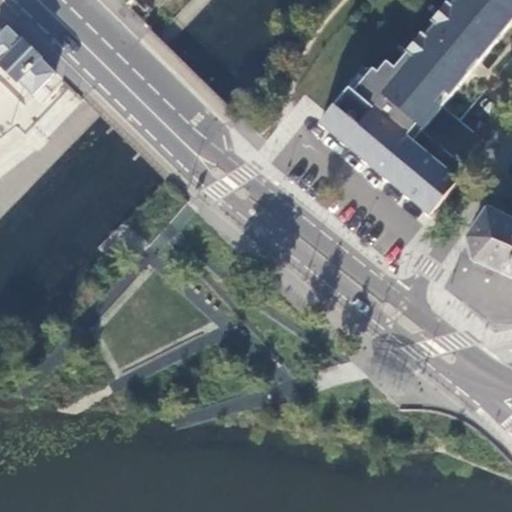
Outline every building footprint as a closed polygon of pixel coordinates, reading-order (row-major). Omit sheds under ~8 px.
[(347,86),(325,112),(425,197),(449,169),(430,153),(439,142),(421,128),(432,115),(442,103),(460,118),(511,55),(511,0),(448,0),(393,66),(386,59),(376,71),(371,67),(351,90),(347,86)] [(42,60),(43,59),(25,41),(24,43),(12,32),(5,27),(0,32),(0,61),(2,64),(2,66),(19,83),(22,82),(35,95),(55,74),(42,60)] [(425,197),(325,112),(316,123),(359,158),(428,216),(436,206),(425,197)] [(425,197),(436,206),(460,178),(449,169),(425,197)] [(469,249),(473,264),(511,280),(511,221),(487,209),(466,239),(469,249)]
